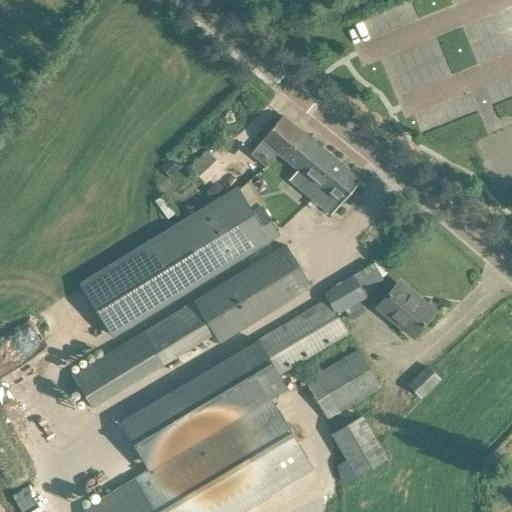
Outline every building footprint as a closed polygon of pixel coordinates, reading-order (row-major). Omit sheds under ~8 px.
[(348,196),(360,180),(306,135),(282,116),(262,140),(262,141),(251,154),(267,166),(277,153),(285,159),(297,170),(319,188),(310,199),(315,204),(316,202),(330,213),(338,204),(340,205),(348,196)] [(206,150),(190,167),(207,184),(223,167),(206,150)] [(171,158),(161,167),(170,178),(180,169),(171,158)] [(217,203),(228,193),(216,181),(206,192),(217,203)] [(81,287),(110,334),(278,232),(263,208),(253,215),(238,191),(81,287)] [(311,287),(305,277),(286,245),(194,301),(213,333),(219,344),(311,287)] [(348,332),(338,315),(366,298),(353,276),(323,293),(327,299),(185,383),(119,422),(148,472),(83,511),(244,511),(314,470),(271,401),(287,392),(277,374),(348,332)] [(413,336),(422,327),(435,311),(420,299),(418,301),(397,283),(378,306),(413,336)] [(326,418),(338,411),(380,386),(359,350),(317,375),(305,383),(326,418)] [(406,385),(419,397),(421,400),(441,381),(426,365),(406,385)] [(388,458),(379,443),(362,416),(330,435),(345,461),(356,478),(388,458)]
